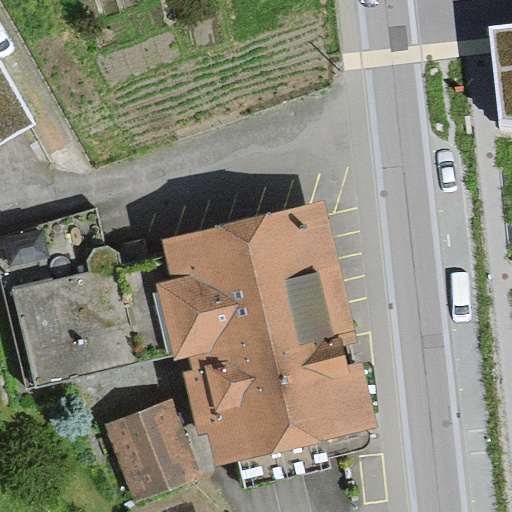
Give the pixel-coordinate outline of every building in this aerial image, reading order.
[(500,131),(511,132),(511,35),(490,38),(500,131)] [(0,139),(31,122),(0,67),(0,139)] [(0,237),(0,274),(27,388),(182,351),(180,342),(208,336),(188,251),(170,256),(169,254),(121,265),(118,253),(108,246),(106,246),(97,208),(0,237)] [(353,418),(306,220),(187,249),(188,251),(208,336),(216,369),(191,375),(203,425),(229,419),(235,445),(353,418)] [(196,477),(169,403),(114,423),(142,497),(196,477)]
